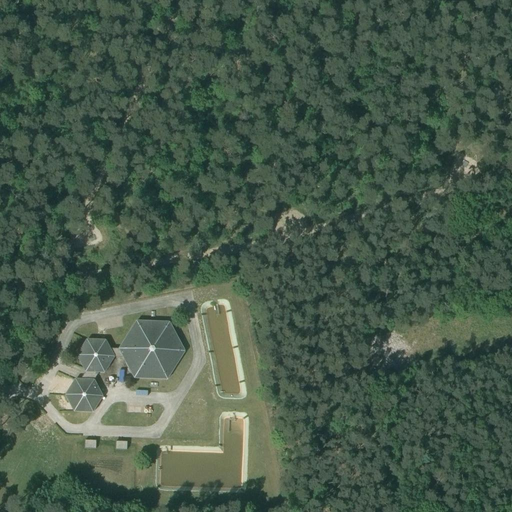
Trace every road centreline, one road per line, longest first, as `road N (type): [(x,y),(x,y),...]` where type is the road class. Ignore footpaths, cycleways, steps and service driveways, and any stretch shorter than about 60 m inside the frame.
road 1 (track): [(435,196),(266,244),(0,290)]
road 2 (track): [(179,0),(0,401)]
road 3 (track): [(474,0),(435,196)]
